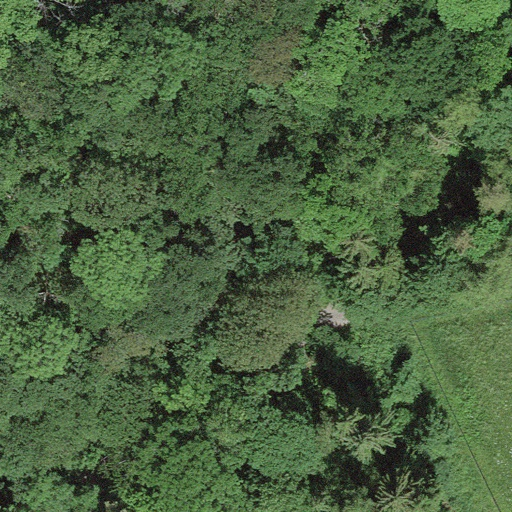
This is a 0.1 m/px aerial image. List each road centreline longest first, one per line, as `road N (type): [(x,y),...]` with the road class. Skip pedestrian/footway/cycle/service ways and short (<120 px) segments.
road 1 (track): [(71,511),(343,82),(373,0)]
road 2 (track): [(76,511),(243,375),(331,330),(511,287)]
